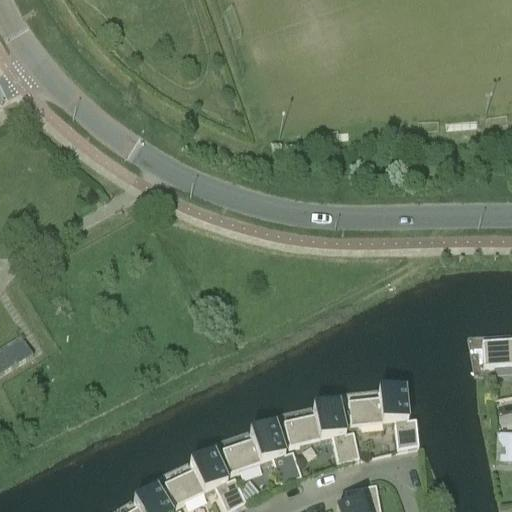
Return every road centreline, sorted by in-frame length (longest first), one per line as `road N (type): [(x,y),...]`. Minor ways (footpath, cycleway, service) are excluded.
road 1 (tertiary): [(511,216),(353,219),(252,205),(132,152),(34,70)]
road 2 (residential): [(263,511),(378,473),(401,473),(410,511)]
